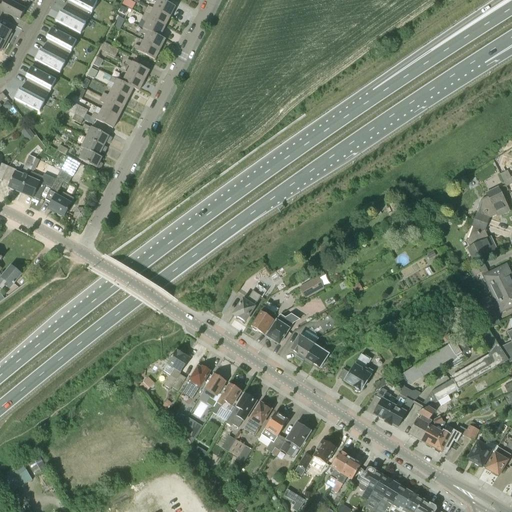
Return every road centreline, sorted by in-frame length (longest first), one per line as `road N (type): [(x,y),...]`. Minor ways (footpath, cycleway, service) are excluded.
road 1 (trunk): [(0,406),(216,238),(467,67)]
road 2 (trunk): [(325,130),(0,375)]
road 3 (secondary): [(465,491),(169,306)]
road 4 (residential): [(82,252),(210,0)]
road 5 (trunk): [(511,9),(325,130)]
road 6 (trunk): [(497,0),(395,69),(325,130)]
